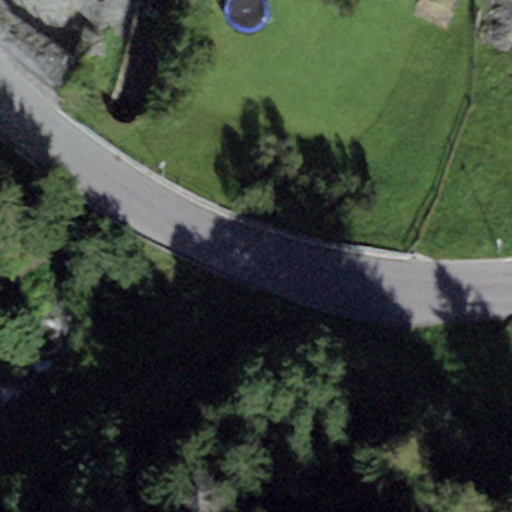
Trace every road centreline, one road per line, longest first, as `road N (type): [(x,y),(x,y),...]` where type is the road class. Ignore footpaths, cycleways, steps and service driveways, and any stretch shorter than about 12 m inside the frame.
road 1 (residential): [(511,286),(341,277),(187,222)]
road 2 (residential): [(0,84),(41,127),(187,222)]
